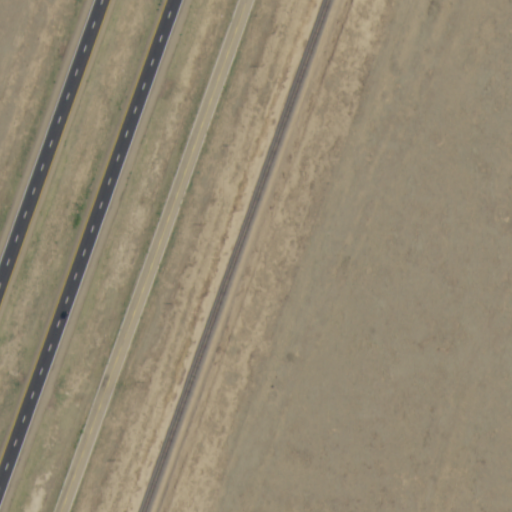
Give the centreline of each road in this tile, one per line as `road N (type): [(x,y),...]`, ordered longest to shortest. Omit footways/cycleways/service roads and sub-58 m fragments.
road 1 (tertiary): [(68,511),(239,0)]
road 2 (motorway): [(0,504),(178,0)]
road 3 (motorway): [(107,0),(0,284)]
